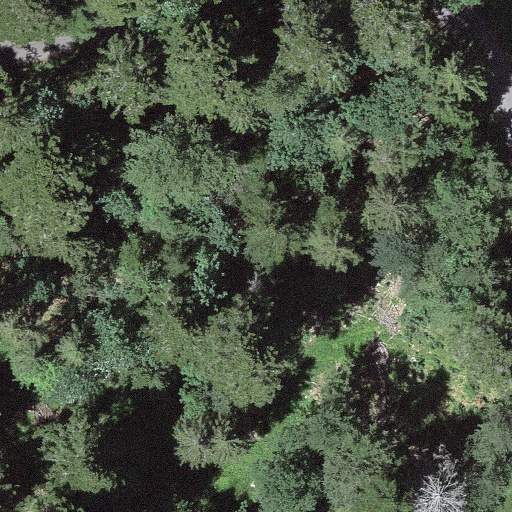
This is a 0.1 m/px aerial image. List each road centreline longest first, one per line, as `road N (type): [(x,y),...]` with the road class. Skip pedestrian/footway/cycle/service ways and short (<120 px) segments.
road 1 (track): [(0,55),(149,0)]
road 2 (track): [(435,0),(476,38),(511,99)]
